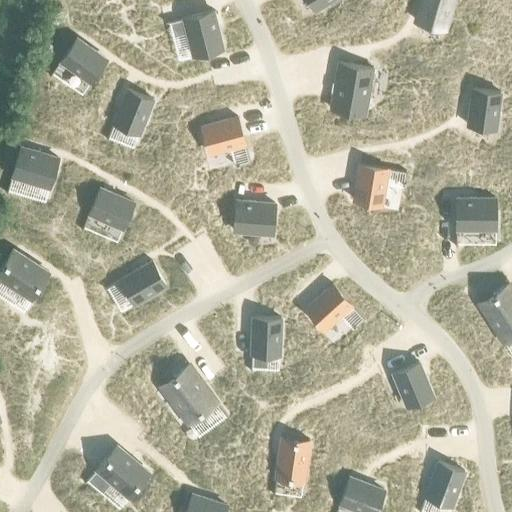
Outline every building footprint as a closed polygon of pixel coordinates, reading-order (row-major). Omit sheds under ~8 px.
[(310,0),(316,8),(327,0),(310,0)] [(452,0),(423,0),(417,22),(443,30),(452,0)] [(213,10),(184,17),(193,55),(222,48),(213,10)] [(76,37),(60,59),(90,81),(106,59),(76,37)] [(373,68),(338,61),(330,107),(365,114),(373,68)] [(127,88),(114,123),(139,133),(153,99),(127,88)] [(473,88),(468,125),(495,129),(500,92),(473,88)] [(212,123),(202,126),(209,152),(244,142),(237,116),(212,123)] [(21,147),(13,175),(49,186),(58,158),(21,147)] [(360,163),(354,199),(381,204),(385,178),(387,168),(360,163)] [(100,188),(89,213),(123,227),(133,202),(100,188)] [(494,197),(456,197),(456,227),(494,227),(494,197)] [(237,200),(234,230),(272,233),(275,203),(237,200)] [(14,250),(0,271),(0,277),(33,300),(50,274),(14,250)] [(151,258),(120,279),(136,302),(166,280),(151,258)] [(351,302),(333,282),(305,307),(323,327),(351,302)] [(493,293),(479,302),(504,341),(511,336),(511,287),(509,283),(493,293)] [(280,317),(253,316),(252,353),(279,354),(280,317)] [(418,361),(393,371),(408,406),(433,396),(418,361)] [(216,401),(188,364),(160,385),(187,422),(216,401)] [(279,440),(273,481),(301,485),(306,444),(279,440)] [(116,444),(96,468),(129,496),(149,472),(116,444)] [(439,461),(426,495),(451,505),(464,470),(439,461)] [(349,477),(340,502),(365,511),(375,511),(384,489),(349,477)] [(223,511),(226,505),(191,493),(185,511),(223,511)]
